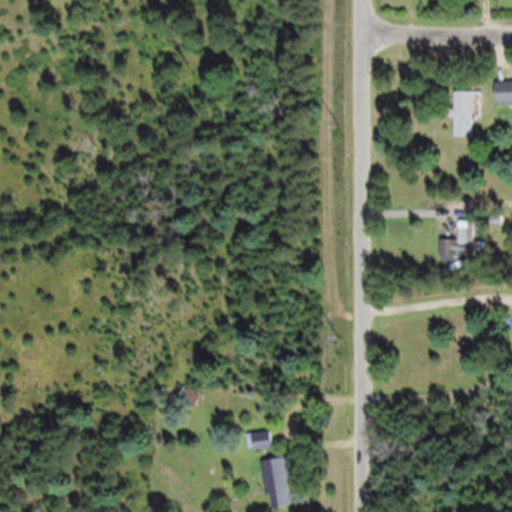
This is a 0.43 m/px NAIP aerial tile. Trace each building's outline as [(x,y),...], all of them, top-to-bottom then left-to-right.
[(495,113),(511,113),(511,93),(495,93),(495,113)] [(474,148),(473,103),(453,103),(454,148),(474,148)] [(441,267),(475,267),(476,232),(459,232),(459,251),(441,251),(441,267)] [(252,463),(275,461),(274,443),(250,445),(252,463)] [(268,511),(274,511),(289,511),(288,470),(266,471),(268,511)]
